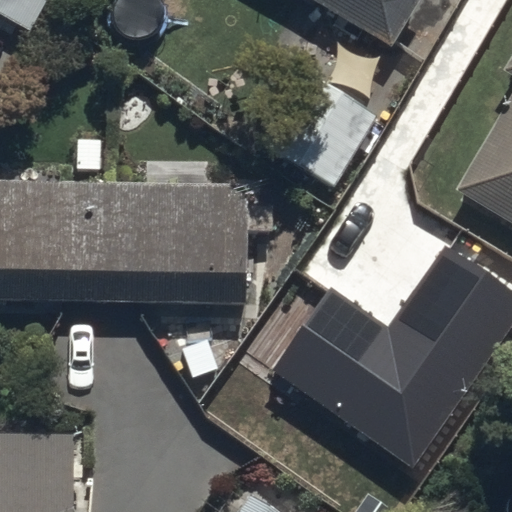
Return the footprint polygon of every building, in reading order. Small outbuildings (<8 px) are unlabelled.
[(59,0),(0,0),(0,26),(33,46),(59,0)] [(288,0),(392,61),(422,10),(405,0),(288,0)] [(511,70),(501,90),(511,95),(511,100),(452,206),(511,240),(511,70)] [(376,131),(301,85),(260,152),(335,198),(376,131)] [(0,199),(0,315),(242,314),(242,246),(271,246),(271,220),(247,220),(247,199),(0,199)] [(511,326),(511,292),(444,246),(388,327),(330,287),(272,371),(414,468),(511,326)] [(77,441),(0,440),(0,511),(76,511),(77,493),(85,493),(85,478),(77,478),(77,441)]
